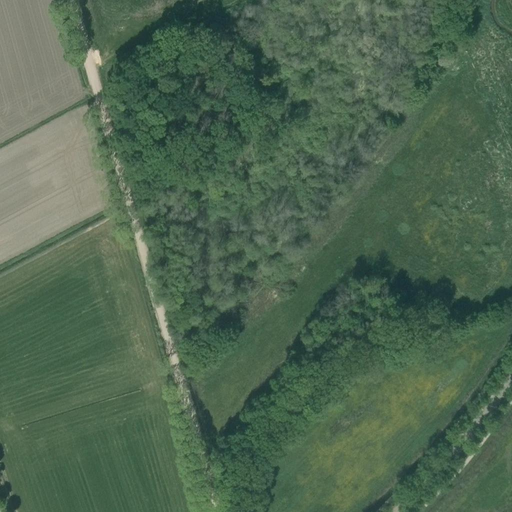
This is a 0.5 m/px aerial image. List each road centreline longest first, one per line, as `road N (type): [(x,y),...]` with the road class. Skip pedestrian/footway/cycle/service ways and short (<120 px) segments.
road 1 (track): [(222,511),(70,0)]
road 2 (track): [(232,511),(252,457),(305,399),(360,349),(415,329)]
road 3 (tertiary): [(403,511),(455,456),(511,372)]
